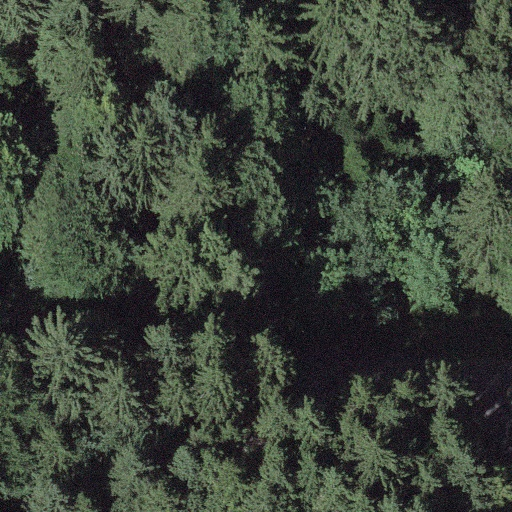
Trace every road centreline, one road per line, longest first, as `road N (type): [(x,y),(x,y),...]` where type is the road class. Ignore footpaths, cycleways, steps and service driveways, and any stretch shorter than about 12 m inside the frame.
road 1 (track): [(0,325),(144,362),(371,369),(488,407),(511,467)]
road 2 (track): [(511,401),(53,511)]
